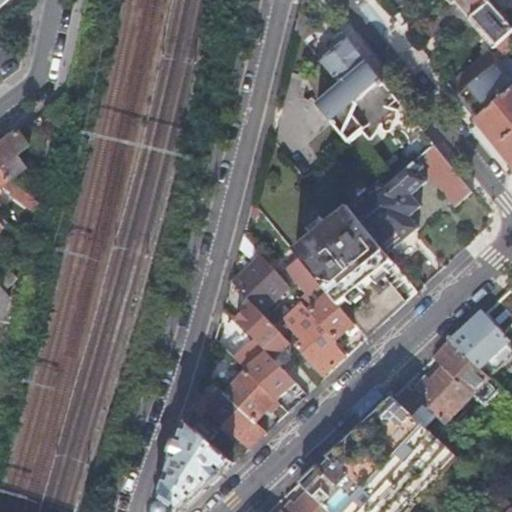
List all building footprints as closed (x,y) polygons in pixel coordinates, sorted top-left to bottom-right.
[(0,0),(0,38),(45,0),(0,0)] [(511,52),(511,51),(511,27),(487,0),(448,0),(452,4),(456,0),(462,0),(495,37),(491,40),(497,47),(502,42),(511,52)] [(319,34),(301,11),(296,30),(308,44),(312,41),(319,34)] [(73,15),(71,44),(82,44),(84,16),(73,15)] [(341,85),(367,64),(362,58),(348,40),(345,36),(319,58),(341,85)] [(485,63),(493,55),(490,52),(481,59),(485,63)] [(471,87),(499,62),(493,55),(485,63),(481,59),(465,74),(464,73),(449,85),(452,88),(459,98),(471,87)] [(468,108),(478,121),(504,99),(511,91),(511,76),(499,62),(471,87),(459,98),(468,108)] [(379,79),(367,64),(341,85),(318,105),(349,144),(363,131),(371,140),(379,133),(380,129),(382,126),(387,128),(387,129),(387,130),(387,131),(388,131),(388,132),(389,133),(390,133),(391,134),(392,134),(393,134),(394,134),(394,133),(395,133),(396,132),(397,131),(397,130),(397,129),(397,128),(396,127),(396,126),(395,126),(394,125),(393,125),(397,112),(394,110),(390,108),(391,107),(393,104),(395,102),(397,101),(379,79)] [(511,91),(504,99),(478,121),(501,150),(511,163),(511,91)] [(45,147),(30,126),(0,148),(0,167),(11,183),(27,171),(39,161),(34,155),(45,147)] [(435,147),(423,133),(404,149),(416,164),(435,147)] [(467,187),(435,147),(416,164),(387,189),(381,183),(350,208),(390,258),(395,254),(403,265),(419,253),(410,242),(423,231),(411,218),(423,209),(413,196),(429,183),(420,173),(423,170),(455,209),(472,194),(467,187)] [(11,183),(0,167),(0,188),(3,186),(9,190),(7,193),(38,214),(40,204),(17,187),(11,183)] [(40,204),(43,194),(22,179),(17,187),(40,204)] [(390,258),(350,208),(296,252),(300,257),(321,282),(330,294),(354,323),(368,340),(407,303),(384,273),(395,263),(390,258)] [(264,258),(245,235),(242,246),(257,264),(264,258)] [(321,282),(300,257),(287,269),(307,293),(321,282)] [(290,288),(264,258),(257,264),(235,284),(250,300),(253,303),(275,327),(289,315),(291,312),(286,307),(274,318),(267,310),(285,293),(290,288)] [(16,279),(10,272),(0,281),(0,321),(4,324),(11,298),(4,291),(16,279)] [(484,313),(469,326),(451,343),(481,371),(491,380),(511,359),(511,346),(510,343),(511,342),(505,335),(511,328),(511,289),(511,290),(485,315),(484,313)] [(335,341),(354,323),(330,294),(310,312),(334,340),(335,341)] [(289,315),(275,327),(284,337),(291,330),(302,342),(296,347),(324,377),(346,357),(333,341),(334,340),(310,312),(302,302),(291,312),(289,315)] [(265,349),(268,352),(275,360),(291,344),(284,337),(275,327),(253,303),(247,310),(237,320),(263,347),(265,349)] [(481,371),(451,343),(450,343),(434,358),(445,368),(431,383),(426,379),(414,393),(406,385),(393,397),(426,429),(439,416),(447,423),(489,378),(481,371)] [(291,345),(291,344),(275,360),(285,370),(296,358),(291,352),(291,345)] [(275,360),(268,352),(247,371),(278,401),(288,393),(291,397),(302,388),(298,384),(285,370),(275,360)] [(278,401),(247,371),(238,380),(239,381),(227,395),(257,424),(257,423),(266,413),(270,417),(282,405),(278,402),(278,401)] [(200,394),(194,411),(202,418),(208,411),(250,450),(268,433),(257,423),(257,424),(227,395),(220,388),(209,402),(200,394)] [(426,429),(393,397),(348,439),(328,458),(331,460),(320,472),(317,469),(300,484),(305,489),(309,493),(310,492),(331,511),(403,511),(414,501),(432,483),(456,457),(426,429)] [(193,428),(189,425),(158,511),(183,511),(234,465),(212,446),(207,451),(211,454),(206,459),(203,456),(208,442),(193,428)] [(331,511),(310,492),(309,493),(293,510),(290,506),(284,511),(331,511)]
